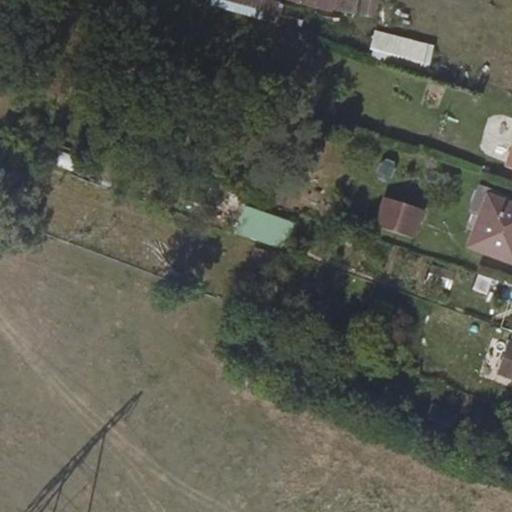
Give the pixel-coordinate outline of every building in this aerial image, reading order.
[(283,0),(375,23),(380,0),(283,0)] [(315,16),(312,29),(338,35),(341,23),(315,16)] [(375,32),(369,56),(429,70),(435,46),(375,32)] [(381,183),(397,177),(391,162),(375,168),(381,183)] [(422,215),(393,206),(381,244),(409,253),(422,215)] [(511,264),(511,220),(482,210),(465,261),(509,275),(511,264)] [(252,212),(247,229),(278,238),(283,221),(252,212)] [(511,398),(511,353),(503,351),(489,391),(511,398)] [(450,431),(456,416),(432,406),(426,421),(450,431)] [(452,444),(439,440),(431,461),(443,465),(452,444)]
